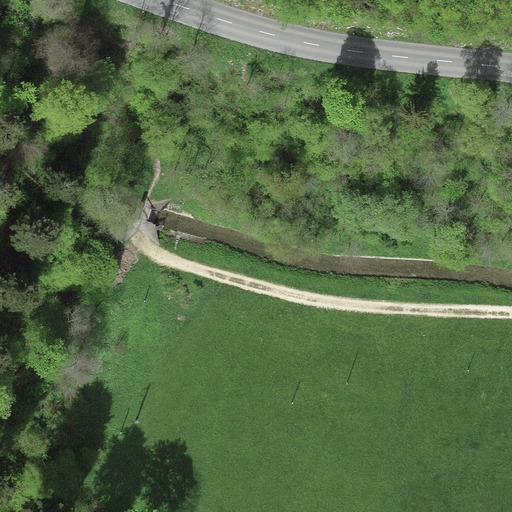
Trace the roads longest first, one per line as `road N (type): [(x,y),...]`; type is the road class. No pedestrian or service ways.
road 1 (track): [(511,315),(325,304),(139,248)]
road 2 (tertiary): [(168,0),(339,49),(511,67)]
